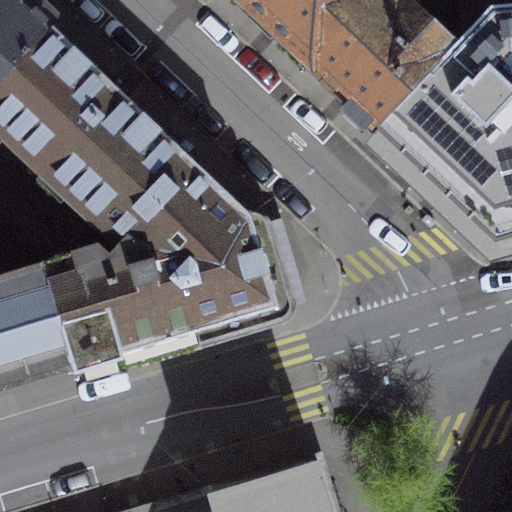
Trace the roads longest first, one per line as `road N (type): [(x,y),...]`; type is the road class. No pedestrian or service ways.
road 1 (residential): [(0,472),(451,331)]
road 2 (residential): [(121,0),(354,207),(451,331)]
road 3 (residential): [(445,511),(484,426),(485,404),(451,331)]
